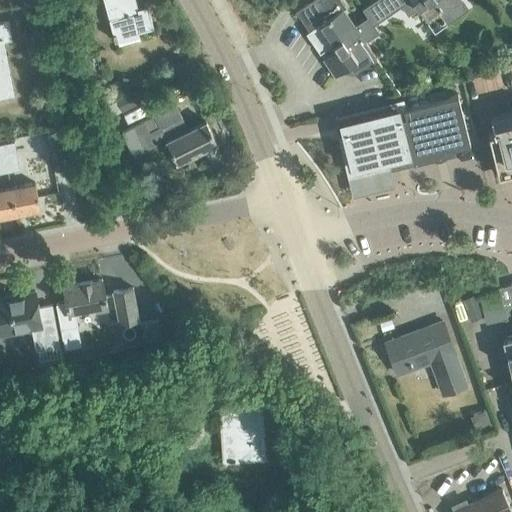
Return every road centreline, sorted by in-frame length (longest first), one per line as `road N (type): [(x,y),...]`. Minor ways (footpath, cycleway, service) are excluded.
road 1 (unclassified): [(408,511),(354,396),(294,231)]
road 2 (residential): [(0,253),(281,195)]
road 3 (residential): [(294,231),(444,209),(511,219)]
road 4 (unclassified): [(281,195),(191,0)]
